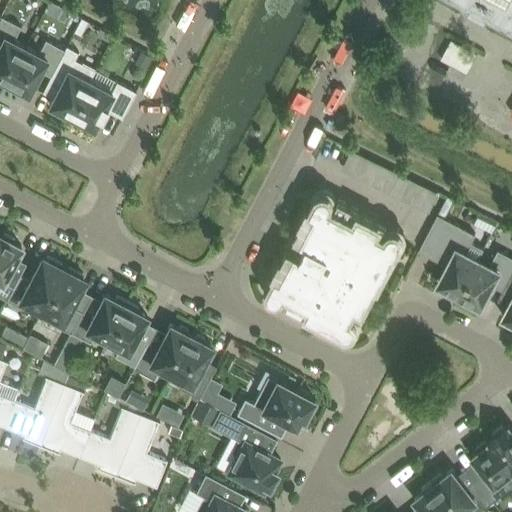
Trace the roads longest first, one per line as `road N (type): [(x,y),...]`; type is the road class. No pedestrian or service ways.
road 1 (residential): [(212,297),(369,0)]
road 2 (residential): [(305,506),(360,484),(511,366)]
road 3 (residential): [(209,0),(115,180)]
road 4 (residential): [(368,380),(402,322),(416,318),(511,365)]
road 5 (residential): [(212,297),(368,380)]
road 6 (unknown): [(511,71),(386,0)]
road 7 (residential): [(368,380),(305,506)]
road 8 (residential): [(89,231),(212,297)]
road 9 (residential): [(115,180),(0,120)]
